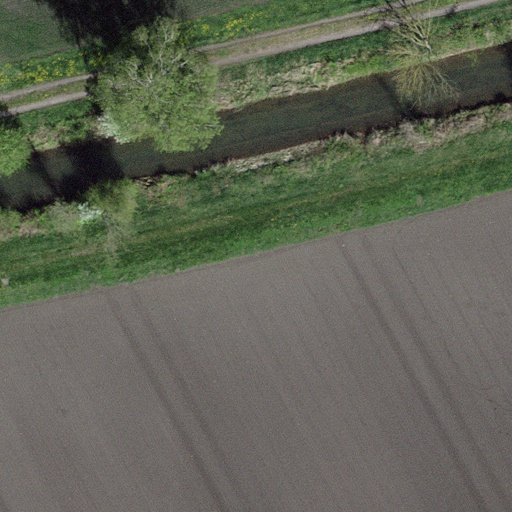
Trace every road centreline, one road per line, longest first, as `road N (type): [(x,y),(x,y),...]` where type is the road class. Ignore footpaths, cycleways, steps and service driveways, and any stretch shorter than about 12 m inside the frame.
road 1 (track): [(0,283),(511,165)]
road 2 (track): [(447,0),(0,107)]
